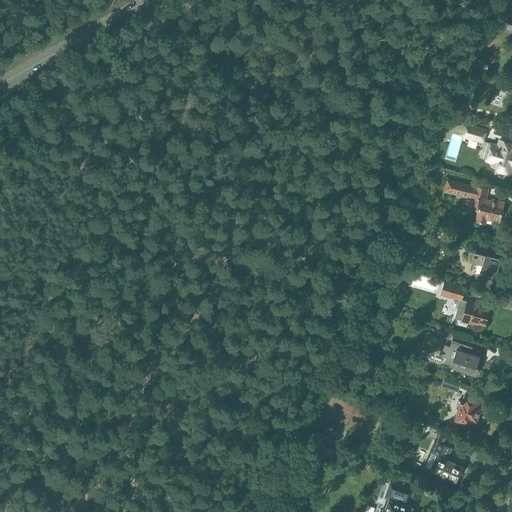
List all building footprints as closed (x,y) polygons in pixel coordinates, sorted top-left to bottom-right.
[(511,81),(507,80),(503,92),(511,94),(511,81)] [(464,136),(482,141),(486,129),(467,124),(464,136)] [(487,160),(493,162),(492,165),(496,166),(497,168),(499,169),(500,170),(502,170),(504,171),(506,171),(507,170),(509,170),(511,170),(511,143),(499,140),(498,145),(492,143),(487,160)] [(445,168),(431,165),(429,172),(443,175),(445,168)] [(469,205),(478,207),(475,221),(485,223),(486,219),(499,222),(504,202),(497,200),(496,201),(486,198),(488,189),(474,185),(447,179),(446,179),(443,191),(444,191),(444,192),(471,198),(469,205)] [(467,260),(482,264),(479,273),(495,278),(500,262),(488,259),(489,256),(470,250),(467,260)] [(455,318),(463,320),(463,321),(477,326),(478,323),(484,324),(489,309),(480,307),(481,304),(469,300),(468,301),(461,299),(465,287),(445,282),(442,294),(458,299),(457,302),(460,302),(455,318)] [(473,347),(452,340),(450,346),(445,345),(441,356),(446,358),(444,364),(476,375),(479,367),(476,367),(480,356),(471,353),(473,347)] [(393,349),(391,358),(401,361),(404,352),(393,349)] [(461,385),(444,379),(441,387),(458,392),(461,385)] [(458,400),(455,409),(458,410),(455,419),(470,424),(472,420),(477,421),(481,407),(477,405),(480,398),(464,393),(462,400),(461,399),(460,400),(458,400)] [(423,465),(432,469),(431,470),(456,481),(462,466),(446,459),(451,448),(436,441),(431,452),(429,452),(423,465)] [(390,482),(390,483),(383,481),(377,501),(379,502),(375,511),(409,511),(412,507),(408,505),(413,490),(390,482)]
